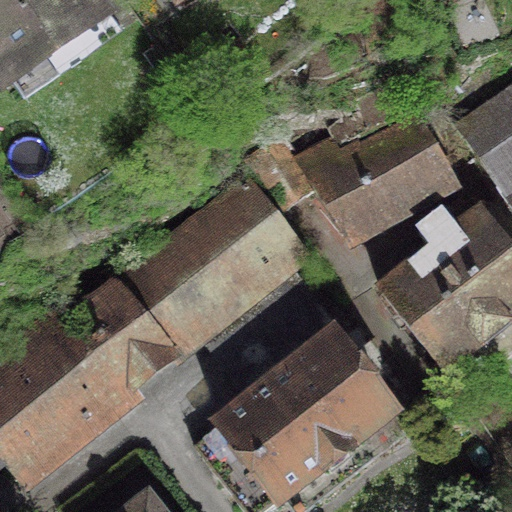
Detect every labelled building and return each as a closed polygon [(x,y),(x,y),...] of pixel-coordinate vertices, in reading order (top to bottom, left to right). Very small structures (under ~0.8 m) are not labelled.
[(80,0),(0,0),(0,62),(24,97),(120,29),(103,4),(90,13),(80,0)] [(511,93),(459,131),(511,208),(511,93)] [(451,176),(420,122),(359,155),(352,142),(340,149),(335,139),(299,160),(286,137),(243,162),(281,214),(316,189),(342,235),(451,176)] [(0,460),(0,461),(16,481),(171,359),(162,348),(295,242),(246,182),(5,375),(0,368),(0,460)] [(380,291),(460,391),(511,350),(511,254),(480,213),(455,232),(442,215),(418,232),(432,250),(380,291)] [(223,427),(195,449),(243,511),(264,511),(280,501),(281,502),(283,500),(292,511),(305,511),(404,435),(390,417),(391,416),(375,394),(374,395),(287,282),(205,345),(250,403),(221,425),(223,427)]
